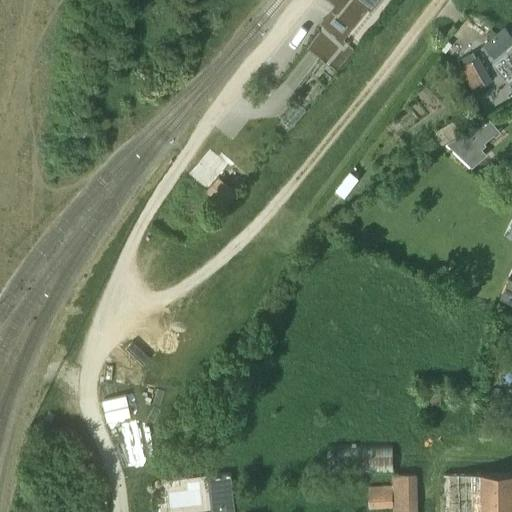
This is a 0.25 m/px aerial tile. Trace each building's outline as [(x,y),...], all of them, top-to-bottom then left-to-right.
[(332,0),(335,2),(321,20),(343,38),(370,4),(374,8),(379,0),(332,0)] [(511,33),(510,35),(503,26),(495,33),(488,27),(484,33),(490,37),(482,43),(494,57),(511,42),(511,33)] [(491,81),(477,57),(459,67),(472,92),(491,81)] [(489,118),(448,142),(473,166),(487,154),(482,148),(486,145),(484,142),(494,134),(496,136),(501,132),(489,118)] [(461,133),(457,126),(453,121),(441,128),(444,132),(437,136),(442,144),(446,142),(449,140),(461,133)] [(359,178),(349,171),(335,190),(344,197),(359,178)] [(511,278),(509,277),(500,297),(511,302),(511,278)] [(393,442),(328,443),(329,474),(394,473),(393,442)] [(511,511),(511,473),(444,475),(445,511),(511,511)] [(208,476),(210,494),(232,491),(231,474),(208,476)] [(382,506),(382,486),(370,487),(370,507),(382,506)]
